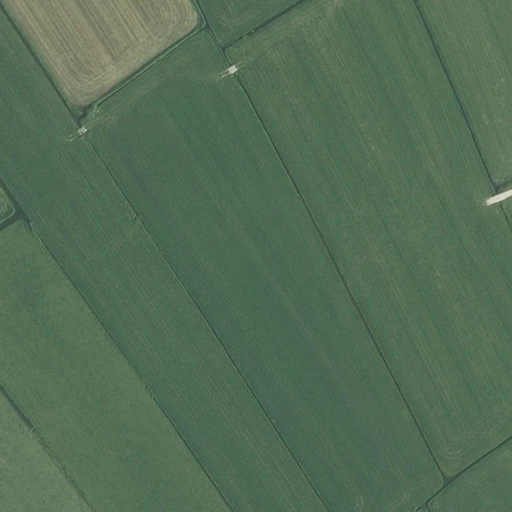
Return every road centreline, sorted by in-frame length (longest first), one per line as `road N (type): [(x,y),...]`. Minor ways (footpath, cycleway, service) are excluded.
road 1 (track): [(240,66),(177,69),(67,141),(0,38)]
road 2 (track): [(511,191),(479,209),(458,192),(385,0)]
